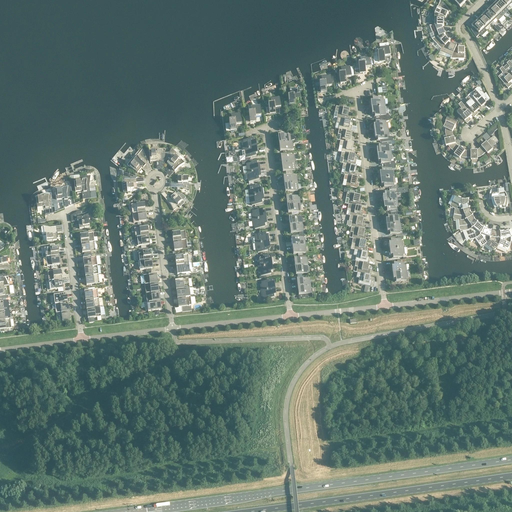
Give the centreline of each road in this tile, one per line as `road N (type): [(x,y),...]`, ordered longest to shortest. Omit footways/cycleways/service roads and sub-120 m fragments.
road 1 (trunk): [(511,460),(133,511)]
road 2 (trunk): [(240,511),(511,475)]
road 3 (residential): [(382,306),(356,91)]
road 4 (residential): [(288,316),(265,128)]
road 5 (residential): [(152,189),(170,329)]
road 6 (residential): [(64,211),(80,340)]
road 7 (residential): [(382,306),(511,292)]
road 8 (residential): [(498,108),(458,31),(484,0)]
